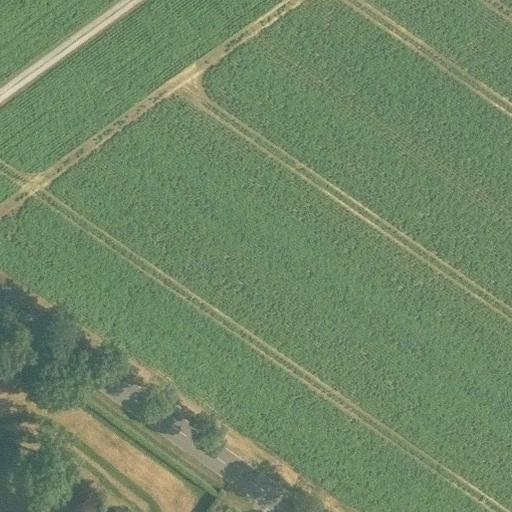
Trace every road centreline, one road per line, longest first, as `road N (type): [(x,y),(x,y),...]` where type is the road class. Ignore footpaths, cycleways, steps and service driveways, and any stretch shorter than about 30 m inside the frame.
road 1 (secondary): [(0,293),(305,511)]
road 2 (unclassified): [(126,0),(0,94)]
